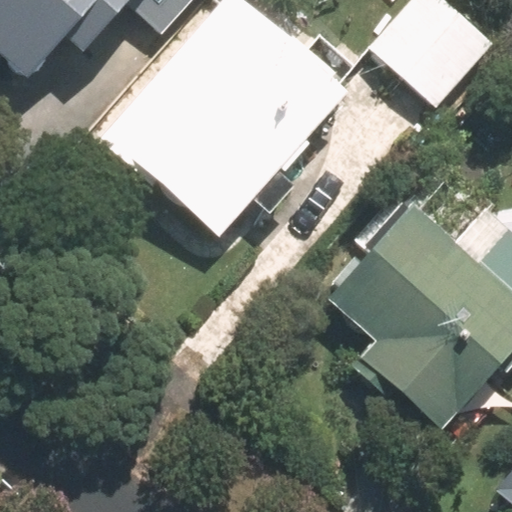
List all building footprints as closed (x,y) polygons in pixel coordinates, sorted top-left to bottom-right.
[(0,0),(0,80),(35,111),(132,0),(0,0)] [(422,0),(409,0),(361,57),(432,118),(486,55),(422,0)] [(217,5),(88,152),(204,253),(333,106),(217,5)] [(394,228),(324,309),(368,347),(353,365),(438,439),(511,353),(511,255),(475,224),(438,266),(394,228)] [(511,511),(511,472),(489,499),(504,511),(511,511)]
